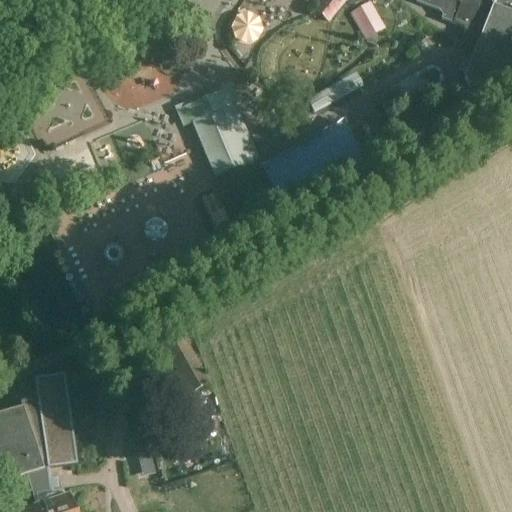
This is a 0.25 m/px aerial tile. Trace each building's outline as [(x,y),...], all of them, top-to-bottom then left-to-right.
[(178,0),(147,0),(134,18),(135,19),(156,32),(178,0)] [(344,4),(339,0),(323,0),(312,13),(327,26),(344,4)] [(511,0),(416,0),(415,4),(455,19),(452,26),(470,33),(467,39),(478,43),(464,80),(480,106),(511,86),(511,0)] [(384,32),(369,5),(358,12),(348,17),(364,44),(372,39),(384,32)] [(269,26),(243,12),(230,37),(256,51),(269,26)] [(187,20),(183,20),(178,49),(182,50),(187,51),(191,51),(196,21),(193,21),(187,20)] [(354,77),(305,104),(309,111),(313,117),(361,90),(357,83),(354,77)] [(183,130),(192,126),(238,106),(230,88),(175,111),(183,130)] [(238,107),(192,126),(197,139),(214,181),(254,165),(256,164),(234,109),(238,107)] [(283,212),(364,166),(342,124),(260,171),(283,212)] [(283,130),(271,130),(271,141),(283,140),(283,130)] [(254,165),(214,181),(240,246),(241,248),(254,241),(285,223),(254,165)] [(26,219),(29,190),(7,188),(5,217),(26,219)] [(159,344),(189,398),(210,386),(180,332),(159,344)] [(36,507),(20,511),(72,511),(68,496),(51,502),(47,473),(75,469),(62,378),(33,382),(35,395),(19,404),(22,411),(0,418),(0,486),(27,478),(36,507)]
